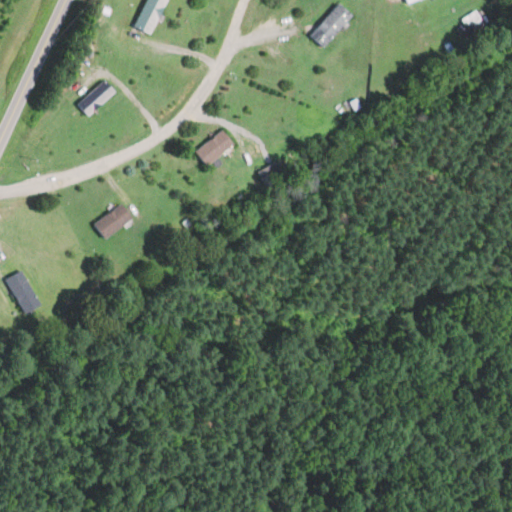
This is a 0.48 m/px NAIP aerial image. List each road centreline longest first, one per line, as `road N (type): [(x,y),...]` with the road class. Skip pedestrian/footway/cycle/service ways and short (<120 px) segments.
road 1 (residential): [(0,188),(51,183),(130,155),(183,121),(244,0)]
road 2 (secondary): [(0,137),(64,0)]
